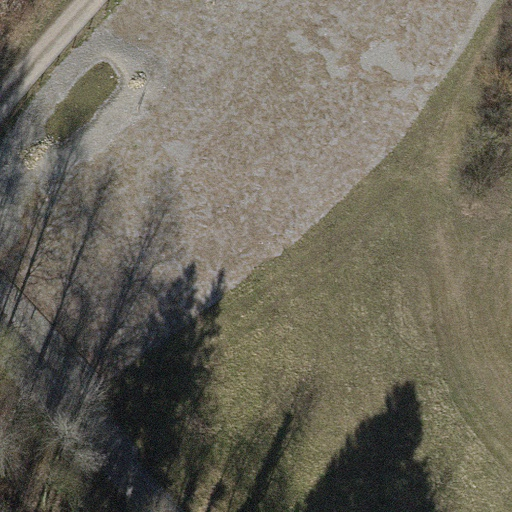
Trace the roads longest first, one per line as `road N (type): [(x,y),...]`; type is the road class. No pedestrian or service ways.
road 1 (track): [(0,352),(157,511)]
road 2 (track): [(95,0),(0,111)]
